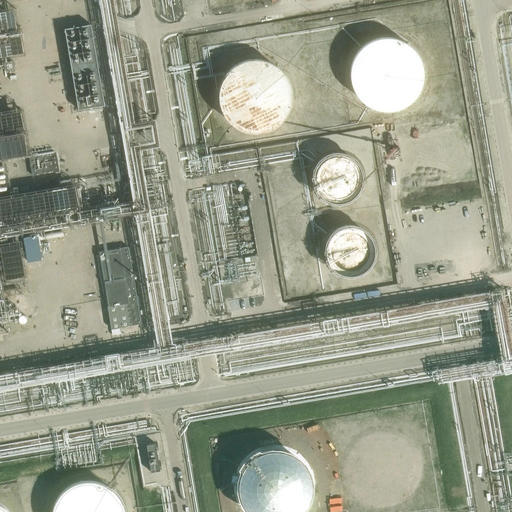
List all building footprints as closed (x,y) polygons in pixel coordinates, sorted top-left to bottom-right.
[(0,0),(0,320),(7,320),(3,294),(27,290),(16,224),(80,214),(75,181),(0,193),(0,154),(26,151),(19,107),(2,110),(0,97),(0,55),(24,51),(17,6),(0,8),(0,0)] [(78,110),(104,105),(90,24),(64,28),(78,110)] [(422,77),(423,71),(422,65),(421,59),(418,54),(415,49),(411,44),(406,40),(401,38),(395,36),(389,35),(383,35),(377,36),(371,38),(366,40),(361,44),(357,49),(354,54),(352,59),(350,65),(350,71),(350,77),(352,83),(354,88),(357,93),(361,98),(366,101),(371,104),(377,106),(383,107),(389,107),(395,106),(401,104),(406,101),(411,98),(415,93),(418,88),(421,83),(422,77)] [(291,99),(291,93),(291,87),(289,81),(287,76),(284,71),(280,66),(275,62),(270,59),(264,57),(259,56),(253,56),(247,57),(241,58),(236,61),(231,64),(226,68),(223,73),(220,78),(218,84),(217,90),(217,96),(218,102),(220,107),(223,112),(226,117),(231,121),(235,125),(241,127),(247,129),(252,130),(258,129),(264,128),(270,126),(275,123),(280,119),(284,115),(287,110),(289,104),(291,99)] [(363,181),(364,176),(363,171),(362,166),(359,161),(356,157),(352,154),(348,152),(343,150),(338,149),(333,150),(328,151),(324,153),(320,156),(316,159),(314,164),(312,168),(311,173),(311,178),(312,183),(314,188),(316,192),(320,196),(324,199),(328,201),(333,202),(338,202),(343,201),(348,200),(352,197),(356,194),(359,190),(362,185),(363,181)] [(57,151),(29,156),(32,176),(61,171),(57,151)] [(374,252),(374,248),(374,243),(373,238),(370,234),(367,230),(364,227),(360,225),(355,223),(351,223),(346,223),(341,224),(337,226),(333,229),(330,232),(327,236),(325,240),(324,245),(324,250),(325,255),(327,259),(330,263),(333,266),(337,269),(341,271),(346,272),(351,272),(355,272),(360,270),(364,268),(367,265),(370,261),(373,257),(374,252)] [(128,248),(100,252),(111,328),(139,323),(128,248)] [(419,472),(419,466),(419,461),(418,456),(416,451),(413,446),(410,442),(407,438),(402,435),(398,432),(393,430),(388,429),(382,428),(377,428),(372,429),(367,431),(362,433),(358,436),(354,440),(350,444),(347,448),(345,453),(344,458),(343,464),(343,469),(344,474),(345,479),(347,484),(350,489),(354,493),(358,496),(362,499),(367,502),(372,503),(377,504),(382,505),(388,504),(393,503),(398,501),(402,498),(407,495),(410,491),(413,487),(416,482),(418,477),(419,472)] [(155,444),(146,445),(151,472),(159,470),(155,444)] [(312,489),(312,483),(312,478),(310,472),(308,467),(305,462),(301,458),(297,454),(292,451),(287,449),(281,448),(276,447),(270,448),(264,449),(259,451),(254,454),(250,458),(246,462),(243,467),(241,472),(240,478),(239,483),(240,489),(241,495),(243,500),(246,505),(250,509),(253,511),(298,511),(301,509),(305,505),(308,500),(310,495),(312,489)] [(124,511),(124,509),(123,503),(121,498),(118,493),(115,489),(111,485),(106,482),(101,480),(95,478),(90,478),(84,478),(79,479),(74,481),(69,484),(64,487),(60,491),(57,496),(55,501),(53,506),(52,511),(124,511)] [(11,511),(7,507),(3,503),(0,500),(0,511),(11,511)]
